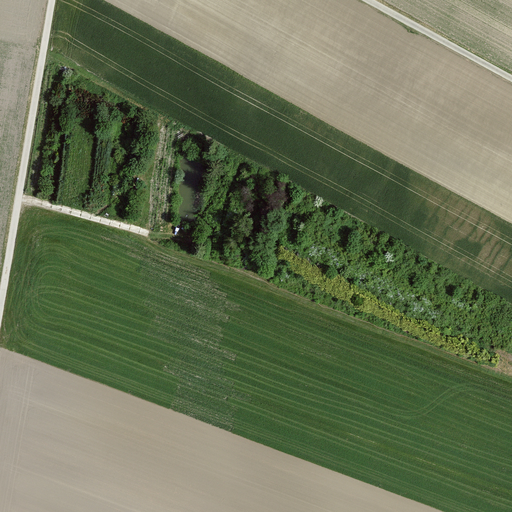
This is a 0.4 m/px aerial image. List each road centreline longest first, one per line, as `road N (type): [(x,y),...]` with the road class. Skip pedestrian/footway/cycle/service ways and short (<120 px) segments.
road 1 (track): [(511,382),(19,194)]
road 2 (track): [(0,308),(51,0)]
road 3 (track): [(367,0),(511,78)]
